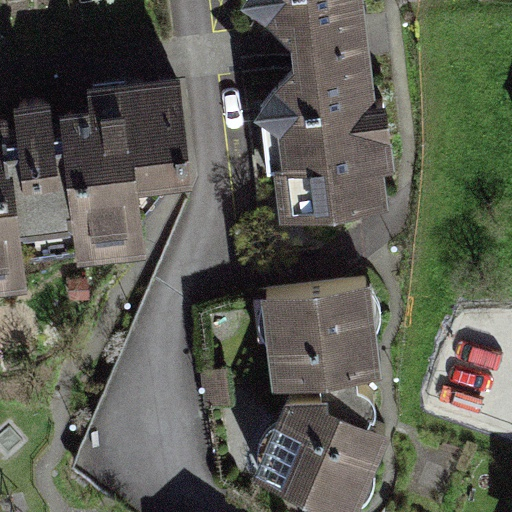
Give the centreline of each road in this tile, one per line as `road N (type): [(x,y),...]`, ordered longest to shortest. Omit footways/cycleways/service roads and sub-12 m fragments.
road 1 (residential): [(184,257),(145,364),(146,480),(200,511)]
road 2 (residential): [(195,0),(212,119),(184,257)]
road 3 (residential): [(184,257),(270,270),(349,251),(405,200)]
